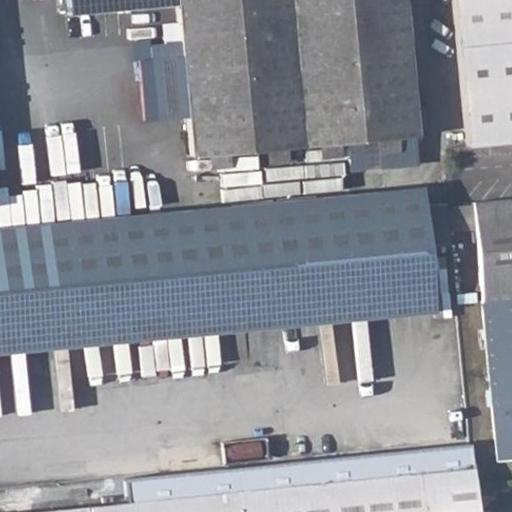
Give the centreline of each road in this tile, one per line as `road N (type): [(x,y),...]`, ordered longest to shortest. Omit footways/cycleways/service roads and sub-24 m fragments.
road 1 (unknown): [(465,401),(0,453)]
road 2 (unknown): [(0,24),(25,41),(63,89),(72,155)]
